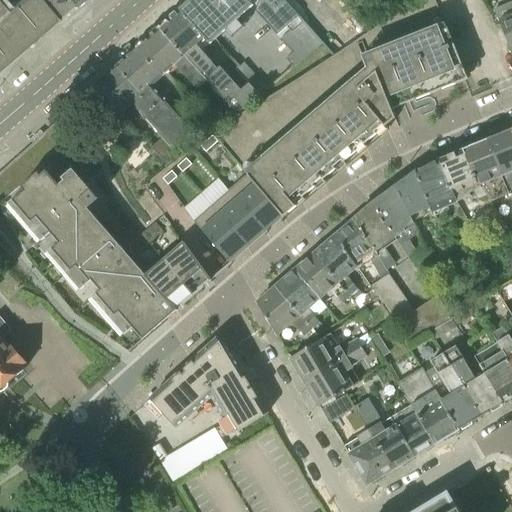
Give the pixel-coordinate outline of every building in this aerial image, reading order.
[(0,0),(0,75),(58,26),(60,23),(40,0),(25,0),(11,12),(0,0)] [(40,0),(60,23),(77,9),(69,0),(40,0)] [(69,0),(77,9),(87,0),(69,0)] [(300,77),(333,55),(298,17),(299,16),(284,0),(190,0),(180,9),(211,43),(224,31),(252,5),(277,34),(286,26),(291,31),(281,39),(294,53),(287,60),(300,77)] [(435,0),(420,0),(333,55),(300,77),(285,86),(345,164),(387,128),(385,126),(395,118),(391,109),(467,79),(435,0)] [(511,50),(511,49),(511,2),(494,10),(511,50)] [(238,116),(262,101),(241,77),(237,81),(219,61),(215,66),(202,51),(211,43),(180,9),(159,28),(206,80),(210,84),(238,116)] [(140,45),(166,73),(167,73),(167,74),(175,66),(196,89),(206,80),(159,28),(140,45)] [(174,132),(164,140),(171,149),(191,130),(159,95),(170,85),(163,77),(166,73),(140,45),(116,67),(174,132)] [(262,101),(271,95),(245,62),(240,66),(231,57),(226,61),(241,77),(262,101)] [(164,140),(174,132),(116,67),(95,86),(121,114),(132,104),(164,140)] [(262,101),(238,116),(228,122),(213,135),(283,217),(345,164),(285,86),(271,95),(262,101)] [(487,139),(510,193),(511,192),(511,132),(510,129),(487,139)] [(88,208),(99,199),(91,190),(96,186),(73,159),(45,132),(0,172),(0,207),(85,306),(97,295),(115,316),(121,311),(132,324),(131,325),(132,326),(129,329),(128,328),(127,329),(129,331),(133,327),(143,339),(177,310),(146,275),(88,208)] [(213,137),(201,147),(206,153),(218,142),(213,137)] [(478,186),(480,185),(482,189),(486,196),(490,202),(499,198),(510,193),(487,139),(462,149),(478,186)] [(438,159),(457,202),(470,197),(469,194),(474,192),(482,189),(480,185),(478,186),(462,149),(438,159)] [(186,159),(178,167),(183,172),(192,165),(186,159)] [(433,210),(434,211),(457,202),(438,159),(417,170),(433,210)] [(396,184),(410,217),(412,216),(413,220),(426,214),(425,211),(429,209),(431,212),(434,211),(433,210),(417,170),(415,171),(396,184)] [(172,171),(163,179),(168,185),(177,177),(172,171)] [(247,175),(229,191),(266,233),(267,227),(278,217),(280,220),(283,217),(247,175)] [(373,202),(398,240),(405,252),(413,247),(409,241),(417,236),(410,217),(396,184),(373,202)] [(229,191),(212,206),(248,248),(249,247),(250,242),(261,233),(263,235),(266,233),(229,191)] [(354,219),(378,254),(385,249),(398,240),(373,202),(354,219)] [(212,206),(194,221),(231,263),(232,263),(232,257),(244,247),(246,250),(248,248),(212,206)] [(381,280),(390,274),(387,270),(378,254),(354,219),(344,227),(343,227),(337,231),(337,233),(336,234),(358,269),(361,267),(370,261),(381,280)] [(164,231),(156,223),(142,235),(150,244),(164,231)] [(358,269),(336,234),(313,254),(352,297),(353,297),(359,304),(366,298),(349,278),(358,269)] [(128,248),(136,256),(150,244),(142,235),(128,248)] [(194,295),(204,287),(203,286),(210,280),(210,281),(212,280),(184,242),(163,260),(194,295)] [(419,255),(413,247),(405,252),(411,260),(413,259),(422,275),(437,266),(428,250),(419,255)] [(396,264),(385,249),(378,254),(387,270),(396,264)] [(352,297),(313,254),(304,262),(301,262),(297,266),(297,268),(293,272),(316,298),(329,288),(343,304),(352,297)] [(163,260),(146,275),(176,309),(183,303),(184,304),(194,295),(163,260)] [(316,298),(293,272),(292,273),(290,272),(284,277),(284,279),(274,287),(312,331),(321,323),(306,307),(316,298)] [(414,310),(394,281),(375,294),(390,317),(406,345),(451,319),(435,297),(414,310)] [(312,331),(274,287),(256,302),(276,335),(291,322),(305,337),(312,331)] [(488,304),(484,297),(473,303),(478,310),(488,304)] [(465,321),(460,313),(452,318),(456,325),(465,321)] [(2,337),(11,329),(0,315),(0,392),(1,392),(5,389),(9,386),(9,382),(27,367),(2,337)] [(511,340),(502,327),(491,333),(498,344),(511,369),(511,340)] [(305,381),(362,347),(361,346),(371,341),(367,334),(358,339),(358,338),(345,346),(347,349),(343,351),(340,345),(338,347),(331,334),(290,358),(292,360),(291,362),(296,369),(298,369),(305,381)] [(372,338),(378,349),(385,345),(378,334),(372,338)] [(218,338),(151,400),(177,428),(212,396),(235,433),(268,413),(224,339),(218,338)] [(511,396),(511,369),(498,344),(475,357),(484,374),(501,403),(511,396)] [(322,410),(330,405),(327,400),(358,382),(352,370),(353,369),(350,363),(354,360),(355,362),(355,364),(355,365),(369,358),(368,355),(366,356),(362,347),(305,381),(311,392),(311,393),(315,401),(317,401),(322,410)] [(501,403),(484,374),(476,380),(457,348),(444,355),(480,416),(501,403)] [(480,416),(444,355),(431,362),(435,368),(425,374),(457,429),(480,416)] [(457,429),(425,374),(402,388),(411,407),(433,444),(457,429)] [(360,417),(357,412),(348,395),(330,405),(322,410),(330,422),(343,415),(349,424),(360,417)] [(414,455),(392,418),(391,417),(379,425),(368,405),(357,412),(360,417),(368,431),(391,469),(404,461),(406,462),(412,458),(413,456),(414,455)] [(433,444),(411,407),(392,418),(414,455),(424,449),(425,450),(431,446),(431,445),(433,444)] [(218,429),(159,465),(171,485),(230,450),(218,429)] [(391,469),(368,431),(343,444),(367,483),(371,481),(373,481),(381,476),(381,474),(391,469)] [(462,511),(458,506),(457,506),(448,491),(412,511),(462,511)]
